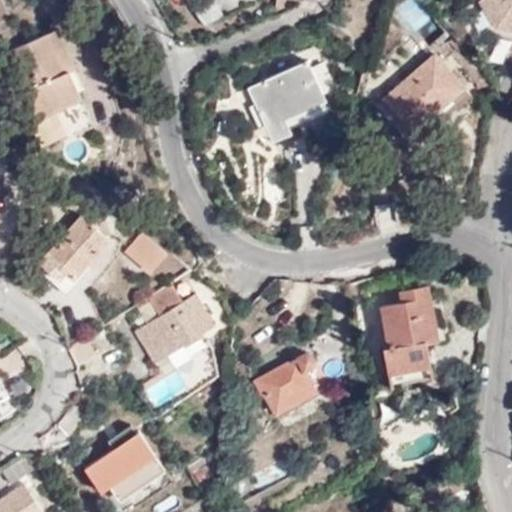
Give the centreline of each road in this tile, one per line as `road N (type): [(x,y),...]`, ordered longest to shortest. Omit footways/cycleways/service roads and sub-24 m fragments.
road 1 (residential): [(156,77),(180,170),(212,227),(251,255),(299,261),(460,233),(492,240)]
road 2 (residential): [(511,273),(496,409),(511,501)]
road 3 (residential): [(0,301),(20,306),(51,337),(64,378),(52,415),(0,451)]
road 4 (residential): [(312,7),(156,77)]
